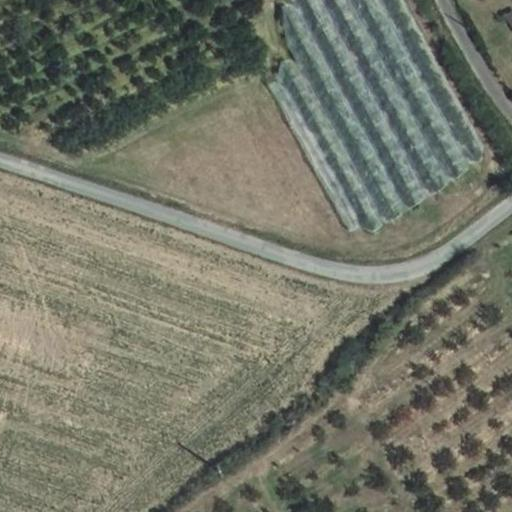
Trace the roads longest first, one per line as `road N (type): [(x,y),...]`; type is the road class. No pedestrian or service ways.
road 1 (unclassified): [(0,158),(365,276),(435,266),(511,204)]
road 2 (unclassified): [(511,111),(447,0)]
